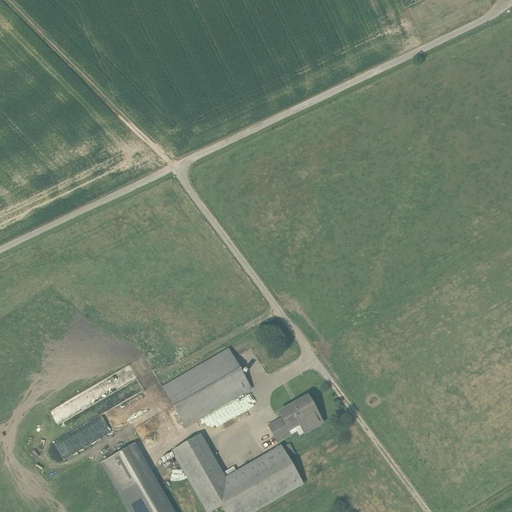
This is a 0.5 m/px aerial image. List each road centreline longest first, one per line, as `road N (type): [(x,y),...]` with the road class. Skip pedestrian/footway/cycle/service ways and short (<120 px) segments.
road 1 (track): [(0,250),(504,10),(508,0)]
road 2 (track): [(174,168),(7,0)]
